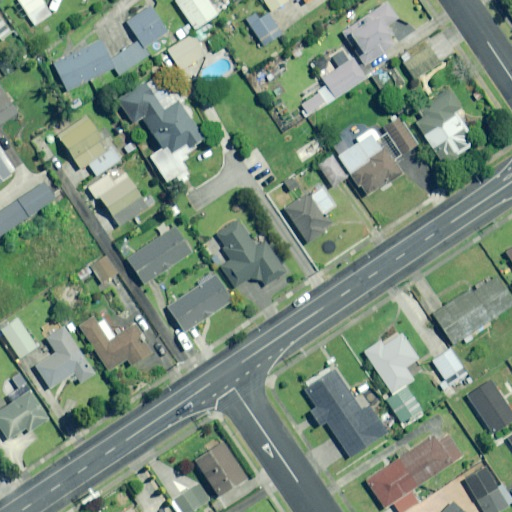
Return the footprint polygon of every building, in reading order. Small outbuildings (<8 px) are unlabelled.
[(52,15),(42,0),(19,0),(24,8),(16,13),(27,31),(52,15)] [(219,15),(209,0),(176,0),(196,30),(219,15)] [(289,1),(288,0),(264,0),(273,12),(289,1)] [(399,18),(388,3),(344,36),(366,66),(398,43),(386,27),(399,18)] [(169,35),(154,6),(127,19),(140,43),(111,58),(102,39),(54,64),(68,92),(115,68),(119,74),(151,58),(145,47),(169,35)] [(282,34),(268,11),(249,22),(263,45),(282,34)] [(13,33),(0,14),(0,39),(1,41),(13,33)] [(201,42),(211,36),(209,32),(215,29),(211,23),(195,33),(201,42)] [(195,30),(191,24),(177,32),(181,39),(195,30)] [(207,55),(195,35),(169,51),(182,71),(207,55)] [(442,63),(430,46),(405,65),(416,81),(442,63)] [(367,78),(353,58),(323,78),(329,87),(302,105),(311,116),(367,78)] [(396,85),(388,70),(373,77),(382,93),(396,85)] [(152,133),(163,150),(152,158),(170,186),(192,171),(186,161),(191,158),(188,154),(198,148),(196,145),(204,139),(180,102),(164,112),(146,83),(119,101),(134,124),(143,118),(152,133)] [(20,113),(1,84),(0,85),(0,123),(1,125),(20,113)] [(443,166),(470,148),(471,137),(455,112),(462,108),(450,90),(411,116),(443,166)] [(246,114),(232,92),(224,96),(238,119),(246,114)] [(79,97),(69,103),(75,113),(85,107),(79,97)] [(98,131),(87,115),(58,135),(82,170),(89,165),(98,176),(123,158),(102,128),(98,131)] [(372,128),(357,139),(359,143),(339,156),(368,199),(404,175),(389,154),(398,148),(403,156),(418,145),(400,119),(385,129),(388,134),(379,139),(372,128)] [(325,149),(318,138),(297,151),(303,162),(325,149)] [(0,182),(16,171),(0,147),(0,182)] [(348,178),(333,155),(318,165),(334,188),(348,178)] [(129,177),(116,185),(108,173),(87,187),(97,201),(101,198),(120,227),(156,203),(152,198),(146,202),(129,177)] [(301,186),(294,176),(285,183),(292,192),(301,186)] [(0,236),(56,199),(45,183),(0,212),(0,236)] [(337,206),(323,186),(287,210),(309,244),(331,229),(322,216),(337,206)] [(256,247),(239,220),(218,234),(234,259),(222,267),(236,289),(251,278),(261,280),(267,287),(288,273),(266,240),(256,247)] [(193,252),(176,227),(128,260),(145,285),(193,252)] [(119,273),(107,256),(91,267),(103,284),(119,273)] [(217,276),(216,277),(212,271),(198,280),(202,286),(169,308),(186,333),(234,300),(217,276)] [(511,307),(511,299),(498,276),(435,315),(454,345),(465,339),(467,342),(473,339),(470,334),(511,307)] [(73,299),(65,282),(51,289),(59,306),(73,299)] [(112,330),(105,320),(99,324),(95,316),(80,326),(109,372),(128,360),(132,366),(153,353),(135,326),(124,333),(120,325),(112,330)] [(38,347),(19,318),(2,329),(20,358),(38,347)] [(72,322),(65,327),(47,338),(57,353),(36,366),(51,389),(69,377),(72,382),(78,378),(81,384),(95,375),(69,333),(77,328),(72,322)] [(419,359),(402,334),(384,346),(381,341),(364,352),(393,395),(386,399),(403,424),(424,411),(407,385),(415,380),(406,367),(419,359)] [(444,390),(450,386),(468,374),(451,348),(433,361),(447,381),(440,385),(444,390)] [(363,410),(332,363),(301,384),(317,407),(311,411),(321,427),(327,423),(351,458),(388,433),(370,406),(363,410)] [(50,420),(27,384),(20,373),(11,378),(18,389),(8,395),(13,403),(0,411),(0,427),(9,441),(27,429),(30,432),(50,420)] [(511,421),(511,411),(491,381),(468,397),(493,434),(511,421)] [(464,456),(449,435),(438,443),(434,436),(367,481),(386,509),(394,503),(399,511),(405,511),(420,502),(413,491),(464,456)] [(248,479),(224,443),(196,461),(220,498),(248,479)] [(499,487),(487,468),(466,480),(484,511),(500,511),(511,505),(511,497),(504,484),(499,487)] [(191,511),(213,499),(203,483),(175,501),(182,511),(191,511)] [(430,497),(419,505),(423,511),(425,511),(435,506),(430,497)] [(464,511),(454,503),(445,511),(464,511)]
